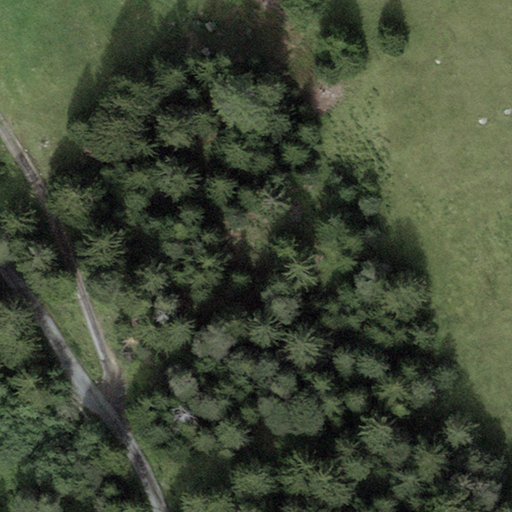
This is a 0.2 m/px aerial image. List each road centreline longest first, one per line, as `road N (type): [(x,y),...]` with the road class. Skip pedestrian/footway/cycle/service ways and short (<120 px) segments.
road 1 (track): [(0,117),(34,175),(151,485)]
road 2 (track): [(162,511),(0,270)]
